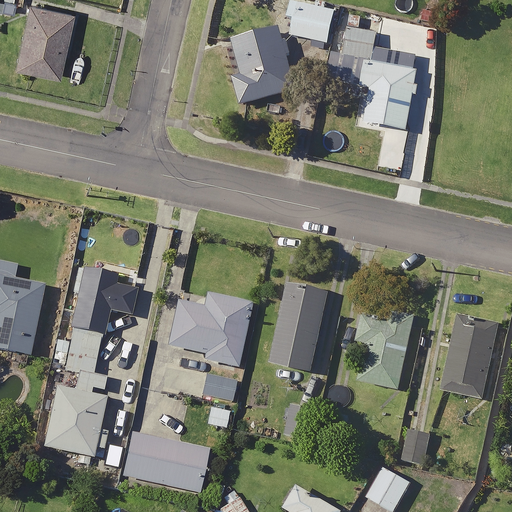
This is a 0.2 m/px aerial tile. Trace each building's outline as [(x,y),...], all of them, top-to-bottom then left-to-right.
[(70,12),(25,2),(11,65),(56,75),(70,12)] [(325,42),(330,9),(293,3),(287,36),(325,42)] [(291,91),(276,25),(229,37),(237,73),(228,76),(235,104),(291,91)] [(372,32),(342,27),(338,54),(368,59),(372,32)] [(413,71),(361,61),(356,89),(366,91),(360,122),(403,130),(413,71)] [(13,265),(0,262),(0,350),(25,355),(39,285),(10,280),(13,265)] [(102,396),(89,393),(90,387),(99,389),(102,377),(89,374),(104,311),(127,316),(133,290),(109,284),(111,275),(77,267),(60,340),(54,339),(47,367),(75,373),(71,391),(53,386),(39,446),(97,460),(104,432),(94,429),(102,396)] [(324,292),(284,284),(268,364),(308,372),(324,292)] [(247,304),(202,294),(199,306),(173,301),(163,346),(201,354),(200,360),(233,367),(247,304)] [(411,316),(381,309),(379,317),(357,312),(350,342),(363,344),(355,381),(395,390),(411,316)] [(495,325),(455,317),(439,391),(479,400),(495,325)] [(232,382),(203,376),(199,396),(228,402),(232,382)] [(309,409),(285,405),(280,435),(304,440),(309,409)] [(225,410),(205,407),(203,425),(223,428),(225,410)] [(345,417),(323,413),(318,440),(341,444),(345,417)] [(427,436),(407,432),(401,460),(421,464),(427,436)] [(204,449),(129,433),(119,476),(195,493),(204,449)] [(407,482),(379,467),(363,497),(391,511),(407,511),(410,507),(398,500),(407,482)] [(337,511),(338,511),(292,485),(279,508),(286,511),(337,511)] [(242,511),(234,498),(217,509),(218,511),(242,511)]
